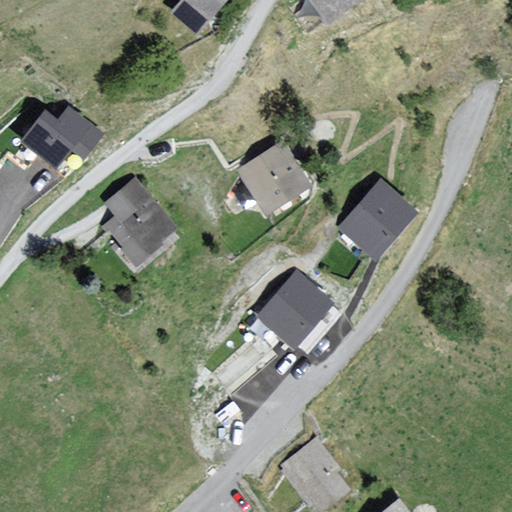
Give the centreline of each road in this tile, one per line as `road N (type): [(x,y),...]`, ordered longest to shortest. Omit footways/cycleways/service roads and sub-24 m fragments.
road 1 (residential): [(195,511),(346,364),(443,226),(464,170)]
road 2 (track): [(0,284),(88,185),(172,124),(232,67),(268,0)]
